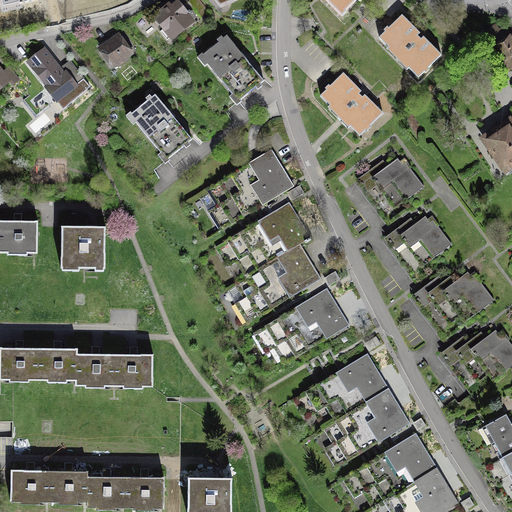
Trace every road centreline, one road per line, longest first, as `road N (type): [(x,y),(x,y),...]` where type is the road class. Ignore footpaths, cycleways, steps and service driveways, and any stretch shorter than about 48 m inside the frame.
road 1 (residential): [(287,0),(284,46),(310,168),(496,511)]
road 2 (residential): [(148,0),(122,14),(0,43)]
